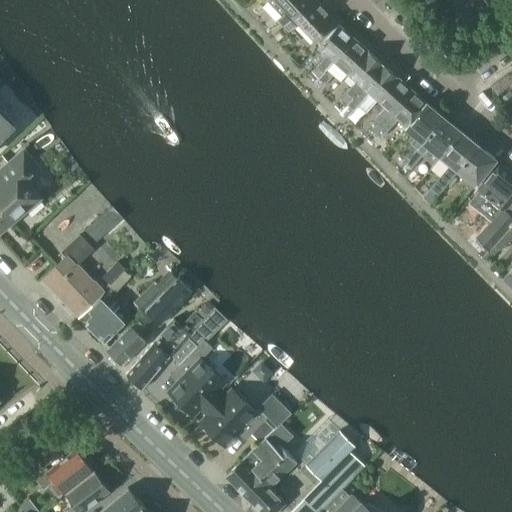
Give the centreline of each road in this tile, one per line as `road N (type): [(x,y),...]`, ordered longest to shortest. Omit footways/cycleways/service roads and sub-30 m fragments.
road 1 (secondary): [(220,511),(0,291)]
road 2 (residential): [(458,92),(358,0)]
